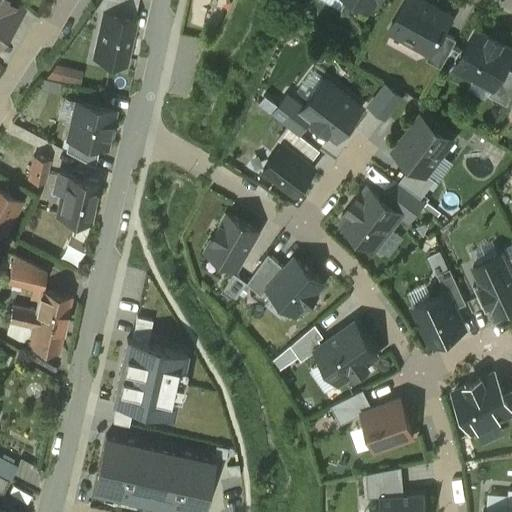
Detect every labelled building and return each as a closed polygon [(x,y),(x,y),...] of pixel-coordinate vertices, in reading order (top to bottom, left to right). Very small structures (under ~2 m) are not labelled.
[(0,0),(0,33),(23,4),(18,0),(0,0)] [(452,14),(427,0),(405,0),(390,27),(431,50),(432,51),(444,29),(452,14)] [(137,16),(105,9),(95,55),(126,63),(137,16)] [(490,35),(477,28),(455,68),(473,78),(477,71),(495,81),(496,82),(507,64),(511,54),(511,47),(502,41),(503,38),(492,32),(490,35)] [(458,37),(444,29),(432,51),(431,50),(427,57),(442,65),(458,37)] [(511,95),(511,67),(507,64),(496,82),(495,81),(490,92),(508,102),(511,95)] [(85,71),(66,65),(62,75),(82,81),(85,71)] [(317,75),(297,105),(338,133),(358,103),(317,75)] [(370,98),(388,114),(407,92),(389,76),(370,98)] [(58,81),(45,78),(40,85),(56,89),(58,81)] [(114,109),(77,100),(69,136),(100,143),(106,144),(114,109)] [(393,151),(431,181),(461,141),(424,113),(393,151)] [(100,143),(69,136),(66,149),(96,165),(100,143)] [(258,176),(296,202),(318,172),(279,145),(258,176)] [(50,158),(34,155),(29,178),(45,181),(50,158)] [(98,181),(67,174),(67,175),(59,173),(56,188),(63,190),(58,211),(90,218),(98,181)] [(364,186),(335,227),(376,259),(405,217),(364,186)] [(21,199),(0,187),(0,229),(2,231),(3,231),(21,199)] [(230,206),(207,247),(240,266),(263,225),(230,206)] [(268,286),(299,312),(331,273),(300,248),(268,286)] [(511,272),(501,248),(467,264),(476,283),(472,284),(484,308),(490,306),(494,315),(511,306),(511,272)] [(47,269),(15,252),(8,281),(35,287),(32,300),(38,301),(41,287),(42,288),(47,269)] [(235,271),(228,284),(241,291),(248,278),(235,271)] [(409,303),(428,342),(466,324),(447,284),(409,303)] [(38,301),(36,308),(13,303),(9,319),(32,325),(28,343),(59,350),(72,295),(42,288),(41,287),(38,301)] [(352,317),(310,347),(337,385),(379,355),(352,317)] [(188,350),(125,336),(110,401),(174,415),(188,350)] [(511,410),(493,368),(448,388),(469,434),(511,414),(511,410)] [(363,407),(378,451),(424,435),(409,391),(363,407)] [(141,491),(153,435),(101,423),(89,479),(141,491)] [(210,447),(153,435),(141,491),(198,504),(210,447)] [(17,467),(0,457),(0,475),(10,481),(17,467)] [(10,481),(0,475),(0,491),(3,493),(10,481)] [(423,511),(421,488),(376,492),(377,511),(423,511)]
